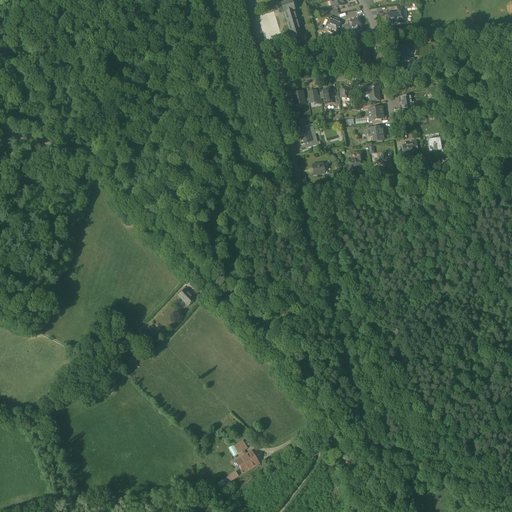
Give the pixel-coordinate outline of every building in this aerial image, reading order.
[(342,0),(330,0),(333,8),(344,5),(342,0)] [(302,36),(292,1),(282,4),(284,13),(282,13),(284,19),(286,18),(293,40),(302,36)] [(395,14),(395,13),(387,14),(388,25),(389,25),(388,22),(392,22),(392,25),(393,25),(393,24),(399,23),(405,22),(403,9),(403,7),(397,8),(398,13),(395,14)] [(359,17),(348,21),(349,23),(351,29),(354,28),(357,35),(364,33),(361,25),(362,25),(359,17)] [(333,20),(329,19),(325,27),(329,29),(328,30),(329,31),(332,33),(334,32),(334,31),(337,33),(339,29),(343,30),(344,30),(343,26),(340,25),(341,24),(338,22),(338,20),(335,19),(333,19),(333,20)] [(351,29),(349,23),(343,26),(344,30),(346,34),(352,32),(351,29)] [(369,44),(358,45),(359,59),(362,58),(363,65),(371,65),(371,58),(369,58),(369,56),(368,56),(367,50),(369,50),(369,44)] [(405,47),(400,46),(399,52),(397,52),(396,57),(398,58),(396,66),(405,68),(406,64),(412,65),(413,60),(407,59),(408,52),(410,53),(412,46),(409,46),(409,45),(408,45),(405,45),(405,47)] [(376,84),(360,86),(361,93),(369,92),(370,103),(379,101),(376,84)] [(329,89),(326,89),(326,90),(323,91),(323,93),(320,93),(321,99),(324,99),(324,102),(328,101),(329,104),(335,103),(334,97),(333,89),(330,89),(329,89)] [(346,89),(340,89),(340,98),(345,98),(345,99),(347,99),(350,99),(350,94),(350,89),(346,89)] [(316,91),(309,92),(310,98),(308,99),(309,103),(311,103),(317,102),(318,105),(321,104),(320,101),(318,101),(316,91)] [(302,93),(293,95),(295,105),(304,103),(302,93)] [(402,96),(402,108),(413,108),(413,95),(402,96)] [(381,108),(375,108),(375,109),(369,110),(370,119),(375,118),(376,120),(381,119),(381,116),(382,116),(381,108)] [(307,118),(297,121),(299,128),(300,128),(306,149),(317,146),(312,127),(310,128),(307,118)] [(379,127),(368,129),(369,137),(372,137),(373,142),(384,140),(383,129),(379,129),(379,127)] [(437,139),(436,137),(431,138),(431,140),(428,140),(429,152),(434,152),(437,152),(437,151),(441,151),(442,151),(441,145),(440,138),(437,139)] [(412,144),(402,146),(404,156),(409,155),(408,153),(417,152),(417,149),(416,144),(412,144)] [(358,160),(350,161),(350,167),(346,167),(347,174),(352,173),(351,171),(355,170),(355,169),(360,168),(360,167),(362,166),(361,161),(363,159),(362,153),(357,154),(356,155),(357,157),(358,157),(357,157),(358,158),(358,160)] [(381,158),(378,158),(378,159),(378,160),(374,161),(375,169),(381,168),(381,166),(388,165),(391,165),(391,163),(390,162),(389,158),(386,158),(386,157),(385,155),(385,154),(384,153),(382,154),(381,155),(381,156),(381,158)] [(323,163),(312,165),(313,169),(311,169),(311,173),(313,173),(314,176),(325,175),(323,163)] [(195,300),(185,288),(177,295),(188,307),(195,300)] [(141,327),(135,333),(139,336),(144,330),(141,327)] [(151,327),(146,333),(149,335),(147,337),(149,338),(150,337),(153,339),(158,333),(151,327)] [(243,441),(234,447),(238,453),(241,452),(247,448),(243,441)] [(250,452),(244,456),(241,452),(238,453),(241,458),(234,462),(242,475),(258,465),(250,452)] [(236,472),(223,480),(226,485),(239,477),(236,472)]
